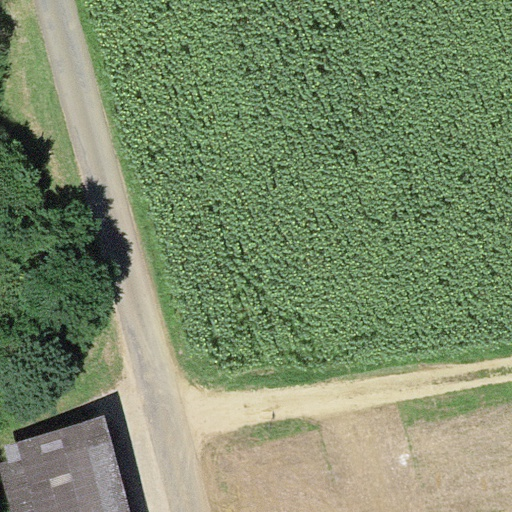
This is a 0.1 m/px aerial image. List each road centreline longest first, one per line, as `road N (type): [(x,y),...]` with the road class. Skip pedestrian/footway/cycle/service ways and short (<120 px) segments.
road 1 (unclassified): [(180,511),(57,0)]
road 2 (track): [(511,369),(247,417),(159,422)]
